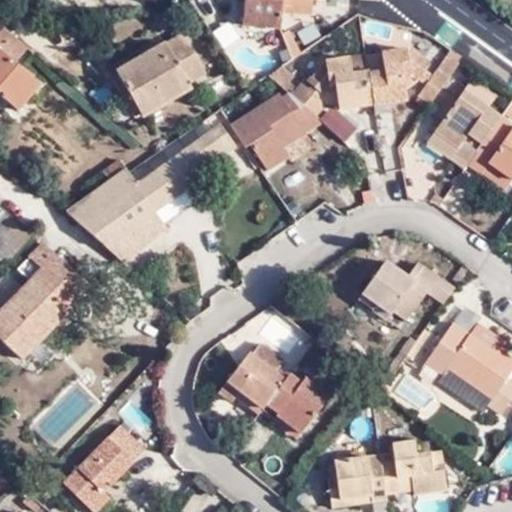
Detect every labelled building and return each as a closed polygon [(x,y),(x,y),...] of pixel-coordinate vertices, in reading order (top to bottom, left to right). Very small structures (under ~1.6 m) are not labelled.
[(243,0),(241,24),(279,27),(281,10),(282,0),(243,0)] [(310,13),(311,0),(282,0),(281,10),(310,13)] [(19,39),(0,23),(0,52),(4,57),(14,65),(28,47),(19,39)] [(300,53),(288,31),(282,34),(291,59),(300,53)] [(206,72),(186,37),(119,75),(143,115),(192,87),(188,82),(206,72)] [(357,103),(390,100),(390,93),(405,92),(402,72),(412,70),(418,75),(419,74),(427,63),(429,61),(408,44),(382,48),(384,66),(352,68),(350,53),(326,57),(309,77),(322,90),(329,82),(336,80),(339,100),(356,97),(357,103)] [(14,65),(4,57),(0,52),(0,86),(1,88),(0,89),(0,97),(17,112),(39,86),(14,65)] [(436,66),(448,75),(457,63),(445,54),(436,66)] [(434,69),(427,63),(419,74),(427,80),(434,69)] [(429,100),(448,75),(436,66),(434,69),(427,80),(418,91),(429,100)] [(494,94),(469,77),(462,87),(486,105),(494,94)] [(292,93),(317,113),(327,101),(303,80),(292,93)] [(458,173),(466,162),(498,114),(486,105),(462,87),(455,97),(444,90),(430,108),(436,114),(427,125),(432,129),(425,139),(446,156),(443,161),(458,173)] [(317,113),(292,93),(290,91),(282,95),(279,92),(233,123),(248,146),(252,144),(269,168),(291,154),(286,145),(307,131),(324,119),(317,113)] [(406,98),(405,92),(390,93),(390,100),(406,98)] [(340,106),(357,103),(356,97),(339,100),(340,106)] [(511,109),(511,100),(510,99),(502,110),(509,114),(511,109)] [(511,124),(498,114),(466,162),(480,171),(487,161),(509,177),(511,173),(511,124)] [(111,181),(66,212),(109,250),(152,210),(194,180),(190,174),(237,140),(223,120),(165,160),(157,150),(152,153),(128,169),(111,181)] [(307,131),(286,145),(291,154),(294,157),(316,142),(307,131)] [(111,181),(128,169),(120,160),(104,171),(111,181)] [(509,177),(487,161),(480,171),(503,186),(509,177)] [(30,231),(3,209),(0,212),(0,257),(4,261),(10,255),(30,231)] [(152,210),(109,250),(123,262),(164,224),(152,210)] [(10,255),(16,261),(38,238),(30,231),(10,255)] [(0,336),(24,359),(93,283),(44,240),(19,267),(31,278),(24,286),(16,279),(0,296),(0,336)] [(438,298),(449,283),(419,262),(409,275),(386,259),(362,291),(377,301),(372,307),(387,317),(393,309),(408,319),(427,291),(438,298)] [(455,287),(449,283),(438,298),(444,303),(455,287)] [(358,297),(372,307),(377,301),(362,291),(358,297)] [(401,328),(408,319),(393,309),(387,317),(401,328)] [(456,319),(428,358),(420,370),(433,379),(442,367),(445,370),(450,364),(493,394),(488,401),(502,410),(511,396),(511,374),(509,373),(511,369),(511,352),(507,349),(497,341),(494,345),(472,331),(456,319)] [(481,320),(472,331),(494,345),(497,341),(502,334),(481,320)] [(430,331),(426,327),(408,352),(413,355),(430,331)] [(511,342),(502,334),(497,341),(507,349),(511,342)] [(262,408),(274,416),(277,413),(301,430),(328,394),(304,377),(300,382),(288,373),(283,379),(273,372),(282,360),(259,343),(251,353),(253,355),(256,357),(246,370),(240,365),(228,381),(240,390),(236,395),(260,411),(262,408)] [(249,352),(240,365),(246,370),(256,357),(253,355),(251,353),(249,352)] [(483,408),(488,401),(493,394),(450,364),(445,370),(440,377),(483,408)] [(232,399),(236,395),(240,390),(228,381),(221,390),(232,399)] [(277,413),(274,416),(273,419),(296,437),(301,430),(277,413)] [(109,480),(114,484),(148,449),(121,425),(67,483),(98,511),(113,497),(107,492),(102,488),(109,480)] [(448,485),(445,466),(435,467),(432,447),(418,449),(416,436),(394,439),(397,457),(383,459),(381,450),(334,456),(337,473),(329,474),(332,495),(357,493),(356,489),(372,487),(373,497),(388,494),(388,490),(401,488),(400,481),(415,479),(416,486),(417,491),(448,485)] [(442,446),(432,447),(435,467),(445,466),(442,446)] [(401,488),(416,486),(415,479),(400,481),(401,488)] [(107,492),(114,484),(109,480),(102,488),(107,492)] [(356,489),(357,493),(332,495),(333,502),(358,499),(373,497),(372,487),(356,489)]
